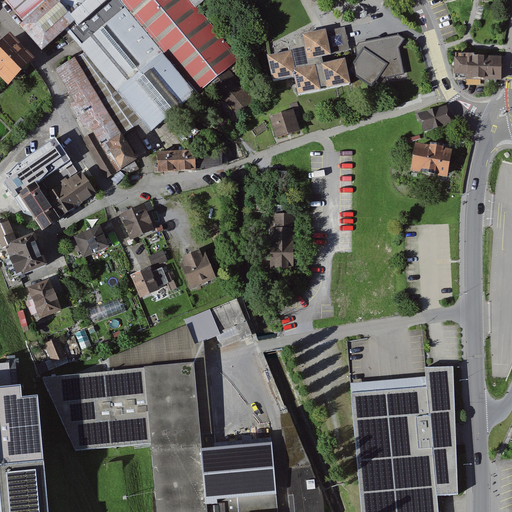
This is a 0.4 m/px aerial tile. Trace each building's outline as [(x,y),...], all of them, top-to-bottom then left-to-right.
[(4,0),(42,45),(67,25),(151,128),(234,61),(183,0),(4,0)] [(289,52),(269,56),(275,82),(296,77),(300,96),(350,84),(344,58),(323,63),(321,57),(349,51),(343,26),(302,35),(303,38),(294,40),(295,45),(288,47),(289,52)] [(36,59),(10,33),(0,43),(0,77),(8,86),(36,59)] [(398,35),(359,43),(355,48),(357,58),(349,71),(372,88),(381,77),(385,80),(405,75),(399,48),(405,39),(398,35)] [(473,58),(455,58),(455,75),(467,75),(467,80),(501,80),(501,56),(473,56),(473,58)] [(446,109),(420,116),(424,132),(450,124),(446,109)] [(293,110),(269,117),(276,140),(300,132),(293,110)] [(45,229),(95,194),(79,171),(47,193),(39,182),(70,160),(56,139),(6,174),(45,229)] [(431,150),(417,147),(414,170),(445,176),(449,153),(441,152),(442,148),(432,147),(431,150)] [(199,153),(160,155),(161,175),(200,173),(199,153)] [(147,206),(121,217),(132,242),(158,231),(147,206)] [(295,216),(271,215),(270,269),(293,269),(295,216)] [(9,250),(20,278),(50,267),(38,235),(19,242),(11,220),(0,224),(0,242),(3,252),(9,250)] [(104,229),(78,239),(86,260),(112,250),(104,229)] [(162,252),(149,256),(153,267),(166,263),(162,252)] [(186,264),(182,266),(193,292),(220,281),(209,254),(204,256),(203,253),(184,260),(186,264)] [(337,273),(337,301),(379,300),(378,265),(350,266),(349,256),(337,256),(337,273)] [(153,271),(133,280),(142,301),(162,293),(160,289),(170,285),(163,270),(154,274),(153,271)] [(52,280),(29,289),(41,321),(65,312),(52,280)] [(236,300),(209,311),(219,335),(219,336),(224,347),(251,335),(236,300)] [(105,303),(90,308),(95,322),(109,318),(105,303)] [(185,321),(187,326),(195,345),(219,336),(219,335),(209,311),(185,321)] [(109,373),(42,379),(75,451),(152,445),(158,511),(206,511),(206,505),(201,451),(193,366),(195,345),(187,326),(107,360),(109,373)] [(61,342),(47,348),(53,363),(67,357),(61,342)] [(352,400),(361,511),(438,511),(437,502),(458,500),(453,373),(425,374),(426,383),(427,393),(352,400)] [(0,479),(44,475),(38,418),(23,419),(23,404),(0,405),(0,479)] [(290,511),(324,511),(323,497),(289,416),(282,416),(290,511)] [(272,444),(201,451),(206,505),(217,504),(217,500),(270,495),(270,496),(276,495),(272,444)] [(46,511),(44,482),(1,486),(3,511),(46,511)] [(206,505),(206,511),(271,511),(270,496),(270,495),(217,500),(217,504),(206,505)]
